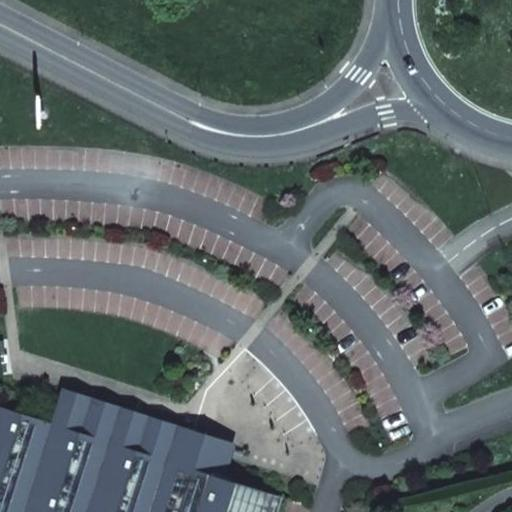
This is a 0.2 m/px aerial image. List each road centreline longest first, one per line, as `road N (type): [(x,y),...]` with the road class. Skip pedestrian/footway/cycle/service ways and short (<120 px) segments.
road 1 (tertiary): [(0,19),(212,129),(262,133)]
road 2 (tertiary): [(262,133),(324,134),(386,112),(445,107)]
road 3 (tertiary): [(395,22),(325,112),(262,133)]
